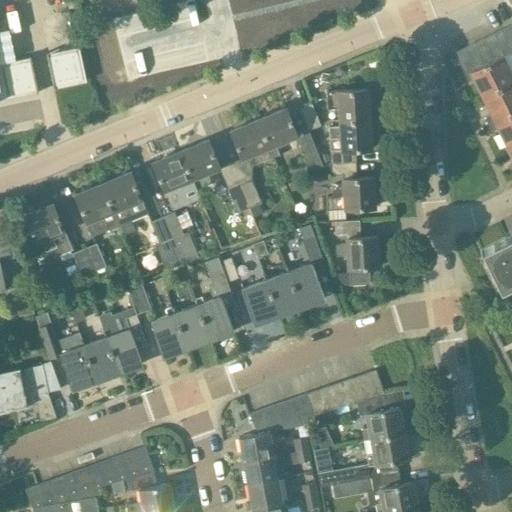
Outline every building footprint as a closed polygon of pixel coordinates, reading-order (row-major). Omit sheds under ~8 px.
[(511,24),(511,22),(501,27),(511,48),(511,24)] [(511,49),(511,48),(501,27),(492,32),(503,54),(511,49)] [(492,32),(482,37),(493,59),(500,55),(503,54),(492,32)] [(483,63),(493,59),(482,37),(472,41),(483,63)] [(474,68),(483,63),(472,41),(463,46),(474,68)] [(464,73),(474,68),(463,46),(453,51),(464,73)] [(47,56),(53,86),(83,79),(77,50),(47,56)] [(467,80),(473,78),(482,95),(511,80),(511,79),(500,55),(493,59),(483,63),(474,68),(464,73),(467,80)] [(0,96),(37,89),(31,59),(0,65),(0,96)] [(511,80),(482,95),(489,109),(490,112),(485,115),(489,123),(511,111),(511,80)] [(337,90),(326,91),(327,108),(338,107),(339,118),(369,117),(368,87),(337,89),(337,90)] [(308,128),(320,124),(310,99),(298,104),(304,118),(308,128)] [(304,118),(293,123),(286,107),(258,118),(274,156),(279,154),(277,148),(282,146),(280,142),(286,140),(295,136),(310,171),(323,165),(308,128),(304,118)] [(492,130),(499,129),(507,145),(511,142),(511,111),(489,123),(492,130)] [(328,126),(329,137),(340,136),(341,150),(330,151),(332,174),(356,172),(355,148),(371,147),(369,117),(339,118),(339,125),(328,126)] [(251,165),(274,156),(258,118),(231,130),(241,156),(247,154),(251,165)] [(220,167),(208,139),(180,150),(192,178),(197,176),(201,186),(212,182),(208,172),(220,167)] [(180,150),(153,161),(164,189),(172,208),(187,202),(188,204),(201,199),(192,178),(180,150)] [(245,163),(233,167),(240,184),(250,207),(259,203),(261,202),(252,179),(245,163)] [(233,167),(222,172),(228,188),(237,211),(248,207),(250,207),(240,184),(233,167)] [(130,171),(101,183),(120,224),(124,234),(134,229),(130,219),(147,213),(130,171)] [(333,196),(327,197),(327,209),(345,208),(374,206),(373,175),(343,177),(343,182),(343,184),(332,185),(333,194),(333,196)] [(75,193),(92,235),(120,224),(101,183),(75,193)] [(53,203),(25,214),(36,241),(42,239),(46,249),(56,245),(60,253),(72,248),(64,229),(53,203)] [(174,209),(162,214),(182,262),(198,256),(188,230),(183,232),(174,209)] [(155,244),(164,268),(182,262),(162,214),(149,219),(159,242),(155,244)] [(359,232),(358,218),(334,220),(335,234),(359,232)] [(309,225),(299,228),(303,239),(313,235),(309,225)] [(0,289),(5,288),(0,262),(0,259),(14,256),(8,227),(0,228),(0,289)] [(479,258),(495,291),(511,282),(511,233),(481,248),(485,255),(479,258)] [(338,284),(370,283),(369,266),(378,265),(376,234),(346,236),(347,241),(336,242),(337,254),(347,254),(349,272),(334,272),(338,284)] [(252,242),(257,256),(268,252),(263,239),(252,242)] [(96,243),(85,248),(95,270),(105,266),(96,243)] [(72,253),(81,276),(95,270),(85,248),(72,253)] [(218,255),(203,260),(213,286),(216,284),(217,288),(219,294),(220,295),(231,291),(227,280),(220,259),(218,255)] [(238,276),(230,255),(220,259),(227,280),(238,276)] [(310,261),(287,270),(300,305),(323,297),(310,261)] [(300,305),(287,270),(265,278),(277,313),(300,305)] [(161,275),(165,288),(177,284),(172,271),(161,275)] [(257,281),(242,286),(254,321),(277,313),(265,278),(257,281)] [(127,288),(135,312),(135,313),(151,307),(141,282),(127,288)] [(202,296),(195,298),(196,302),(209,338),(232,329),(220,295),(219,294),(217,288),(216,284),(213,286),(208,287),(210,291),(212,297),(203,300),(202,296)] [(14,296),(18,314),(33,312),(30,293),(14,296)] [(196,302),(174,311),(186,346),(209,338),(196,302)] [(70,308),(75,321),(85,317),(80,304),(70,308)] [(151,319),(163,354),(186,346),(174,311),(172,304),(164,307),(166,313),(151,319)] [(109,312),(98,316),(104,331),(105,336),(106,335),(119,370),(141,362),(136,347),(147,344),(136,314),(124,318),(128,328),(116,332),(109,312)] [(38,327),(45,352),(59,347),(52,323),(38,327)] [(79,332),(57,340),(59,347),(60,351),(73,387),(96,379),(83,343),(79,332)] [(83,343),(96,379),(119,370),(106,335),(105,336),(83,343)] [(50,361),(42,364),(48,392),(60,389),(50,361)] [(48,392),(42,364),(19,369),(19,367),(18,365),(0,368),(0,410),(27,404),(37,402),(35,395),(48,392)] [(383,391),(375,369),(363,373),(371,396),(383,391)] [(363,373),(352,377),(359,399),(371,396),(363,373)] [(356,400),(359,399),(352,377),(340,381),(348,403),(356,400)] [(348,403),(340,381),(329,385),(337,407),(348,403)] [(329,385),(318,388),(326,410),(337,407),(329,385)] [(318,388),(306,392),(314,415),(326,410),(318,388)] [(360,399),(356,400),(358,413),(358,414),(366,413),(368,426),(362,427),(364,439),(370,437),(403,431),(399,406),(386,408),(383,391),(371,396),(360,399)] [(306,392),(295,396),(305,424),(308,423),(307,417),(314,415),(306,392)] [(295,396),(283,400),(293,426),(305,424),(295,396)] [(283,400),(271,404),(280,428),(293,426),(283,400)] [(271,404),(260,408),(267,431),(269,430),(280,428),(271,404)] [(256,432),(267,431),(260,408),(249,412),(256,432)] [(238,436),(242,460),(274,453),(269,430),(267,431),(256,432),(238,436)] [(318,472),(319,486),(370,476),(397,471),(395,460),(408,457),(408,456),(403,431),(370,437),(373,453),(367,454),(368,462),(318,472)] [(306,435),(292,438),(295,449),(308,447),(306,435)] [(146,444),(133,449),(141,473),(153,469),(146,444)] [(311,459),(308,447),(295,449),(297,462),(311,459)] [(128,476),(141,473),(133,449),(121,453),(128,476)] [(121,453),(109,457),(116,480),(126,477),(128,476),(121,453)] [(278,477),(274,453),(242,460),(247,482),(278,477)] [(109,457),(97,461),(104,484),(116,480),(109,457)] [(97,461),(85,466),(94,495),(95,495),(99,495),(97,486),(104,484),(97,461)] [(85,466),(73,470),(82,498),(94,495),(85,466)] [(128,489),(139,487),(156,484),(153,469),(141,473),(128,476),(126,477),(128,489)] [(73,470),(61,474),(69,500),(82,498),(73,470)] [(366,490),(368,504),(374,502),(376,511),(380,511),(384,511),(417,505),(412,480),(400,482),(397,471),(370,476),(372,489),(366,490)] [(61,474),(49,478),(56,502),(57,502),(69,500),(61,474)] [(282,500),(278,477),(247,482),(251,506),(282,500)] [(49,478),(37,483),(44,504),(56,502),(49,478)] [(125,503),(127,511),(137,511),(143,511),(174,505),(170,481),(156,484),(139,487),(141,500),(125,503)] [(314,481),(301,484),(303,496),(317,493),(314,481)] [(33,506),(44,504),(37,483),(26,487),(33,506)] [(305,507),(319,505),(317,493),(303,496),(305,507)] [(98,511),(95,495),(94,495),(82,498),(69,500),(57,502),(59,511),(98,511)] [(284,511),(282,500),(251,506),(252,511),(284,511)] [(59,511),(57,502),(56,502),(44,504),(33,506),(33,511),(59,511)] [(120,511),(119,504),(119,503),(105,505),(106,511),(120,511)]
